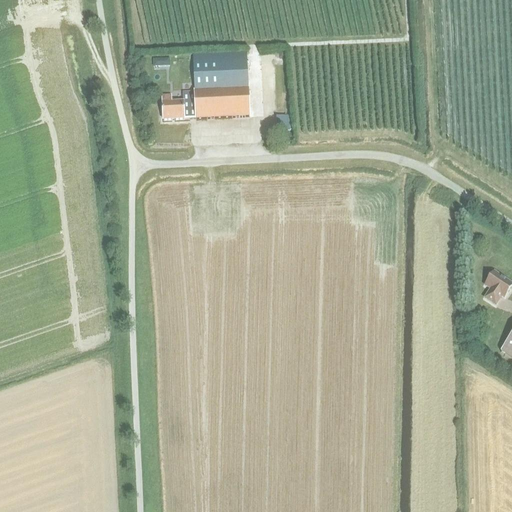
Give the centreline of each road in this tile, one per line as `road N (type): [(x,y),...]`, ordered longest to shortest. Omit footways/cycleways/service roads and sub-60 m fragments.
road 1 (unclassified): [(511,224),(392,158),(135,167)]
road 2 (unclassified): [(138,511),(135,167)]
road 3 (unclassified): [(135,167),(99,0)]
